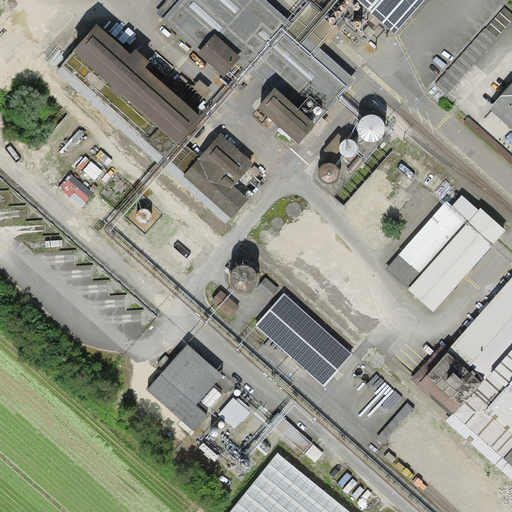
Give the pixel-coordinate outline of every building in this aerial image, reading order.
[(277,91),(262,107),(301,141),(351,85),(256,0),(168,0),(156,15),(225,77),(242,59),(277,91)] [(357,0),(395,33),(424,0),(357,0)] [(511,20),(511,13),(505,8),(486,29),(485,28),(434,86),(446,96),(511,20)] [(133,53),(98,23),(54,72),(158,164),(200,116),(145,67),(150,62),(136,50),(133,53)] [(511,83),(490,108),(511,127),(511,83)] [(359,131),(361,135),(364,138),(368,141),(372,142),(377,141),(381,139),(384,136),(386,132),(387,127),(386,122),(383,119),(380,116),(375,114),(371,114),(366,116),(363,118),(360,122),(359,126),(359,131)] [(511,131),(511,130),(501,140),(511,150),(511,131)] [(254,164),(221,135),(185,177),(232,216),(247,199),(233,188),(254,164)] [(343,154),(345,156),(348,157),(351,157),(354,156),(356,154),(358,151),(359,149),(358,146),(357,143),(355,141),(353,139),(350,139),(347,139),(344,140),(342,142),(341,145),(340,148),(341,151),(343,154)] [(511,156),(501,147),(497,151),(511,163),(511,156)] [(88,158),(80,167),(96,181),(104,171),(88,158)] [(329,181),(332,182),(335,181),(338,179),(340,177),(341,174),(341,171),(340,168),(339,166),(336,164),(333,163),(330,163),(327,164),(325,166),(323,168),(322,171),(322,175),(324,178),(326,180),(329,181)] [(84,206),(95,192),(71,174),(60,188),(84,206)] [(479,210),(463,196),(454,207),(448,201),(387,268),(434,311),(507,231),(481,208),(479,210)] [(140,224),(143,225),(146,226),(148,225),(151,224),(153,221),(154,219),(154,216),(153,213),(151,211),(148,210),(146,209),(143,209),(141,210),(139,212),(137,214),(137,217),(137,219),(138,222),(140,224)] [(209,248),(183,225),(158,252),(185,276),(209,248)] [(238,292),(243,293),(247,293),(252,292),(256,289),(259,285),(260,280),(259,275),(257,271),(254,267),(250,265),(245,264),(240,265),(236,268),(233,271),(231,275),(231,280),(232,285),(235,289),(238,292)] [(511,273),(418,380),(511,461),(511,273)] [(281,291),(267,279),(258,289),(272,302),(281,291)] [(240,307),(222,292),(214,301),(231,316),(240,307)] [(353,356),(284,296),(257,328),(325,387),(353,356)] [(223,375),(188,344),(148,391),(194,430),(208,414),(197,405),(223,375)] [(214,387),(204,403),(213,408),(222,392),(214,387)] [(235,398),(219,413),(234,429),(250,413),(235,398)] [(286,419),(278,428),(316,463),(324,454),(286,419)] [(350,511),(273,453),(228,511),(350,511)]
